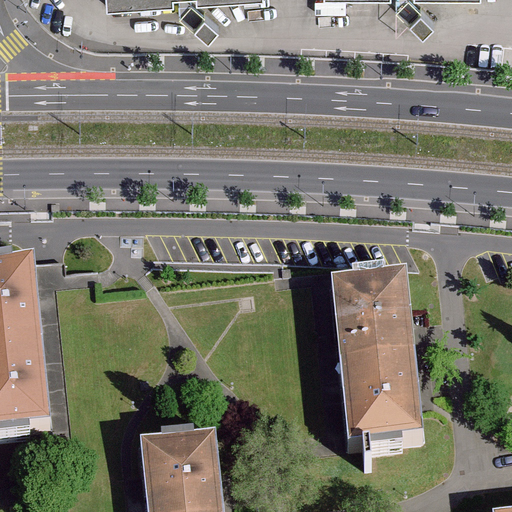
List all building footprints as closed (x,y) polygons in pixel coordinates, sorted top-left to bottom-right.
[(436,27),(424,14),(413,25),(426,37),(436,27)] [(219,27),(205,15),(195,27),(209,39),(219,27)] [(0,511),(0,491),(1,492),(0,485),(0,438),(0,443),(33,439),(32,432),(54,430),(36,266),(15,268),(14,262),(0,263),(0,511)] [(405,450),(428,447),(410,283),(388,286),(387,280),(356,283),(356,289),(334,292),(352,456),(366,454),(368,474),(375,473),(374,461),(406,457),(405,450)] [(227,511),(220,442),(199,444),(198,438),(166,441),(166,447),(145,449),(151,511),(227,511)]
